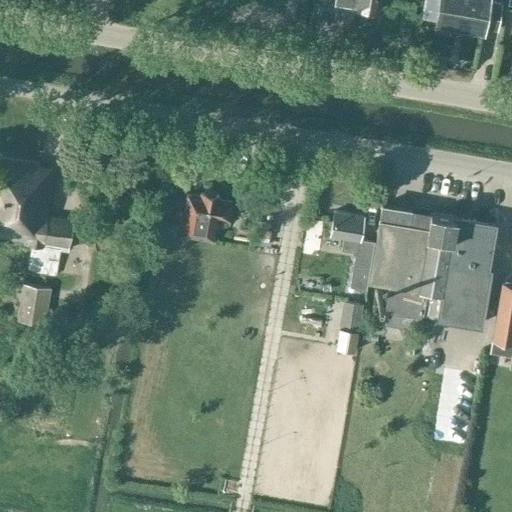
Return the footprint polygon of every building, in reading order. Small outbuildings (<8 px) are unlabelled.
[(378,0),(334,0),(334,2),(356,6),(356,7),(359,7),(360,11),(371,13),(374,9),(377,10),(378,0)] [(496,29),(500,3),(490,1),(489,0),(439,0),(435,25),(483,33),(484,27),(496,29)] [(68,251),(70,232),(72,218),(48,214),(54,167),(39,164),(39,161),(0,155),(0,239),(31,244),(27,270),(55,275),(59,249),(68,251)] [(219,195),(215,195),(216,191),(205,188),(204,192),(201,192),(200,196),(187,194),(184,211),(178,210),(177,222),(155,218),(153,231),(177,235),(177,234),(213,240),(217,218),(228,220),(231,201),(218,199),(219,195)] [(433,209),(433,214),(428,213),(428,212),(381,204),(372,258),(371,258),(367,280),(387,283),(383,310),(422,316),(422,315),(435,317),(435,318),(481,326),(491,267),(487,266),(494,223),(454,216),(454,217),(451,217),(452,212),(433,209)] [(359,238),(363,215),(334,210),(330,235),(342,238),(341,250),(355,252),(349,286),(366,289),(367,280),(371,258),(374,241),(359,238)] [(158,239),(157,247),(178,250),(179,241),(158,239)] [(511,283),(511,284),(500,282),(490,340),(492,340),(489,352),(511,356),(511,348),(511,283)] [(50,287),(36,285),(22,283),(16,319),(44,324),(50,287)] [(338,327),(358,330),(359,331),(363,303),(342,300),(338,327)] [(60,415),(61,405),(63,395),(24,388),(20,409),(21,409),(17,428),(56,434),(60,415)]
